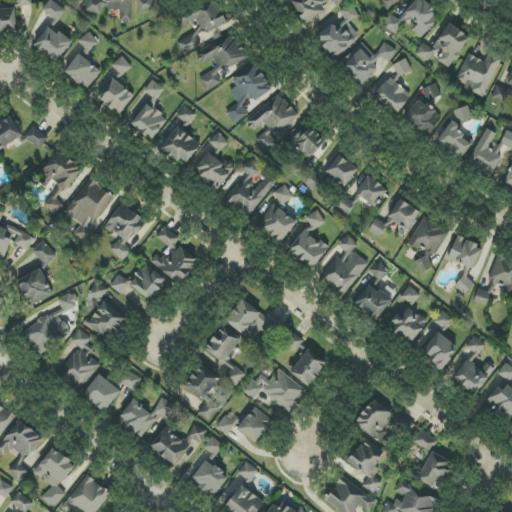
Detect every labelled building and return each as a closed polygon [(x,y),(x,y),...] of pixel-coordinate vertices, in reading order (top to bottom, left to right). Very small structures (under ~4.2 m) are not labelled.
[(50,0),(42,11),(57,23),(66,11),(52,0),(50,0)] [(120,9),(120,20),(132,21),(132,0),(87,0),(87,13),(101,13),(102,9),(120,9)] [(155,10),(153,0),(137,0),(139,12),(155,10)] [(227,24),(215,0),(211,0),(184,12),(189,23),(198,19),(204,34),(227,24)] [(326,11),(322,5),(330,0),(332,0),(336,6),(345,0),(292,0),(291,1),(306,24),(326,11)] [(413,0),(401,21),(391,15),(383,27),(396,35),(407,17),(418,24),(413,32),(424,39),(435,21),(432,18),(437,10),(421,0),(413,0)] [(331,24),(316,37),(333,59),(360,36),(349,24),(359,15),(350,4),(340,13),(346,20),(335,29),(331,24)] [(0,9),(0,32),(18,30),(14,7),(0,9)] [(432,64),(435,59),(451,69),(470,37),(448,24),(433,49),(422,42),(415,54),(432,64)] [(56,63),(72,43),(51,25),(34,45),(56,63)] [(201,46),(195,35),(203,31),(201,29),(177,41),(185,55),(201,46)] [(79,41),(88,52),(100,43),(90,32),(79,41)] [(248,57),(235,32),(195,53),(201,65),(213,58),(218,68),(199,78),(207,92),(221,84),(216,74),(248,57)] [(397,53),(387,42),(374,55),(364,44),(341,65),(360,85),(386,61),(387,62),(397,53)] [(483,98),(502,59),(489,53),(485,62),(469,54),(454,84),(483,98)] [(102,69),(78,54),(64,75),(88,90),(102,69)] [(132,67),(123,56),(112,66),(122,76),(132,67)] [(393,65),(399,77),(377,88),(389,112),(410,102),(399,78),(413,72),(406,59),(393,65)] [(232,80),(237,87),(229,91),(238,104),(226,112),(235,125),(249,115),(243,107),(271,87),(255,64),(232,80)] [(511,71),(506,88),(496,84),(491,100),(506,105),(511,86),(511,71)] [(118,115),(135,96),(114,78),(98,97),(118,115)] [(155,101),(165,90),(153,80),(144,92),(155,101)] [(428,101),(441,96),(437,84),(423,88),(428,101)] [(245,122),(253,132),(264,124),(268,129),(256,139),(267,153),(278,145),(272,137),(298,116),(280,94),(245,122)] [(442,114),(417,100),(405,123),(430,137),(442,114)] [(132,126),(153,140),(168,118),(147,104),(132,126)] [(177,118),(190,125),(196,114),(184,106),(177,118)] [(456,115),(456,116),(437,142),(461,159),(473,142),(458,131),(472,113),(463,106),(456,115)] [(0,122),(0,149),(0,150),(23,136),(11,116),(0,122)] [(308,158),(325,142),(307,124),(291,140),(308,158)] [(42,149),(48,136),(31,127),(24,140),(42,149)] [(163,147),(185,165),(201,145),(179,127),(163,147)] [(468,166),(491,176),(504,145),(511,148),(511,132),(506,130),(500,145),(493,142),(497,133),(484,128),(468,166)] [(218,152),(229,144),(220,133),(210,140),(218,152)] [(219,190),(233,169),(208,152),(193,174),(219,190)] [(326,172),(345,186),(358,169),(339,155),(326,172)] [(247,175),(226,197),(248,216),(277,184),(268,176),(256,189),(249,182),(261,169),(250,159),(241,169),(247,175)] [(325,180),(314,172),(305,184),(315,192),(325,180)] [(388,189),(367,176),(356,194),(376,207),(388,189)] [(81,225),(74,235),(86,244),(94,233),(89,229),(113,196),(91,178),(65,213),(81,225)] [(296,222),(280,210),(292,193),(282,185),(274,196),(278,199),(259,224),(282,242),(296,222)] [(337,209),(349,215),(355,204),(343,197),(337,209)] [(389,220),(410,230),(420,210),(398,200),(389,220)] [(110,251),(124,261),(133,251),(126,246),(145,221),(122,204),(105,227),(120,238),(110,251)] [(0,257),(5,257),(14,236),(15,244),(29,251),(34,238),(15,229),(8,230),(0,226),(0,223),(4,216),(3,212),(0,210),(0,257)] [(329,247),(313,237),(325,218),(314,211),(307,221),(309,223),(289,252),(315,269),(329,247)] [(420,247),(436,256),(450,231),(424,217),(409,245),(418,250),(420,247)] [(369,230),(380,238),(388,226),(377,218),(369,230)] [(150,261),(179,285),(199,261),(177,244),(180,240),(165,228),(157,237),(170,248),(163,256),(158,252),(150,261)] [(338,245),(347,255),(358,245),(349,235),(338,245)] [(482,246),(456,237),(448,261),(474,269),(482,246)] [(57,256),(43,241),(33,251),(47,266),(57,256)] [(369,264),(355,252),(345,264),(337,257),(321,276),(344,295),(369,264)] [(511,259),(499,254),(488,281),(493,282),(489,292),(492,294),(496,285),(511,292),(511,259)] [(421,274),(433,267),(427,255),(414,262),(421,274)] [(370,269),(378,281),(390,274),(383,261),(370,269)] [(167,281),(145,263),(129,282),(119,274),(109,285),(121,295),(130,284),(151,302),(167,281)] [(53,296),(43,270),(18,280),(28,306),(53,296)] [(465,295),(474,284),(464,275),(455,286),(465,295)] [(101,306),(86,323),(105,340),(125,319),(102,298),(108,291),(98,282),(88,294),(101,306)] [(355,304),(378,320),(392,300),(369,284),(355,304)] [(413,343),(428,320),(411,309),(420,294),(408,287),(401,298),(406,301),(389,328),(413,343)] [(487,306),(490,293),(477,290),(474,304),(487,306)] [(45,357),(50,355),(72,333),(70,328),(59,316),(71,310),(79,302),(71,293),(58,299),(62,309),(37,321),(23,335),(45,357)] [(227,320),(251,341),(262,329),(273,339),(285,326),(269,313),(265,318),(244,300),(227,320)] [(454,320),(443,311),(434,321),(445,330),(454,320)] [(225,363),(241,339),(222,326),(206,350),(225,363)] [(100,365),(90,356),(94,350),(88,345),(92,339),(80,330),(71,341),(79,347),(60,372),(81,389),(100,365)] [(304,341),(292,331),(283,342),(295,352),(304,341)] [(443,369),(458,346),(437,332),(422,354),(443,369)] [(473,353),(453,379),(474,396),(496,369),(487,362),(481,370),(472,363),(487,345),(475,336),(466,347),(473,353)] [(290,373),(309,387),(327,363),(308,349),(290,373)] [(511,367),(506,363),(498,374),(504,378),(486,404),(509,421),(511,416),(511,367)] [(204,400),(220,379),(201,365),(185,386),(204,400)] [(245,375),(232,365),(224,376),(237,386),(245,375)] [(134,392),(142,380),(128,370),(119,382),(134,392)] [(262,393),(290,412),(306,390),(278,370),(262,393)] [(121,392),(100,374),(83,395),(105,412),(121,392)] [(254,401),(263,389),(252,380),(243,391),(254,401)] [(145,437),(157,414),(167,419),(174,405),(161,398),(154,412),(130,400),(119,424),(145,437)] [(209,422),(220,407),(210,399),(199,413),(209,422)] [(355,425),(380,442),(386,434),(382,431),(389,422),(408,436),(415,425),(399,413),(397,417),(372,400),(355,425)] [(0,436),(15,417),(0,404),(0,436)] [(238,430),(257,444),(274,421),(254,407),(238,430)] [(216,427),(227,436),(237,423),(226,414),(216,427)] [(43,438),(20,420),(0,445),(0,451),(4,455),(11,446),(22,455),(8,472),(19,481),(27,471),(21,466),(43,438)] [(179,464),(191,439),(201,443),(207,431),(194,425),(187,439),(163,427),(152,451),(179,464)] [(433,452),(438,439),(417,431),(412,443),(433,452)] [(224,446),(212,437),(204,448),(215,457),(224,446)] [(363,485),(373,495),(383,484),(372,473),(387,456),(368,439),(348,461),(368,479),(363,485)] [(34,473),(45,480),(44,481),(52,486),(42,500),(55,509),(66,493),(59,488),(75,465),(52,448),(34,473)] [(418,479),(440,491),(455,464),(433,451),(418,479)] [(215,496),(229,476),(206,460),(192,480),(215,496)] [(239,474),(252,482),(258,470),(245,463),(239,474)] [(62,509),(66,511),(72,511),(75,509),(79,511),(97,511),(111,493),(86,475),(62,509)] [(324,500),(339,511),(354,511),(360,505),(368,511),(369,511),(377,502),(343,476),(324,500)] [(13,488),(1,480),(0,482),(0,495),(6,499),(13,488)] [(432,511),(438,495),(399,482),(395,495),(398,496),(394,506),(385,503),(382,511),(432,511)] [(258,511),(265,502),(241,485),(225,509),(229,511),(258,511)] [(27,511),(34,505),(20,491),(10,502),(19,510),(17,511),(27,511)] [(292,511),(290,503),(266,511),(292,511)]
